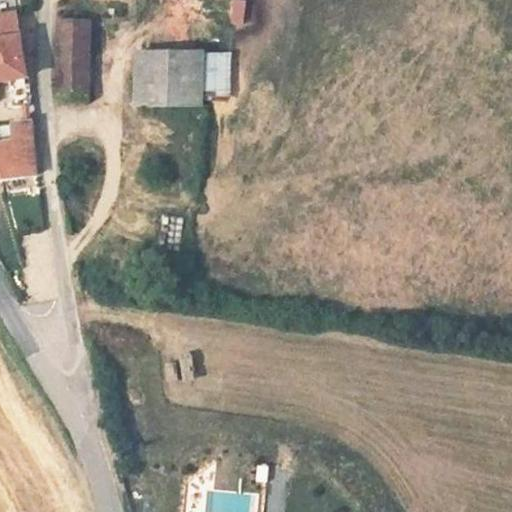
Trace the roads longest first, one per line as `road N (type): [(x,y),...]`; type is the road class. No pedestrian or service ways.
road 1 (residential): [(75,414),(41,106),(43,0)]
road 2 (unclassified): [(75,414),(0,289)]
